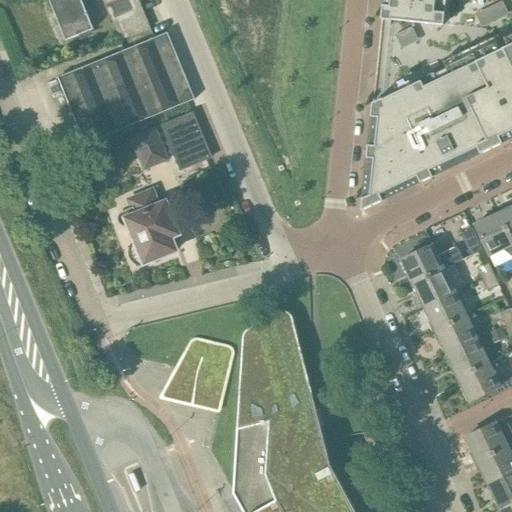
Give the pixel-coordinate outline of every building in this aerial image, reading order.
[(49,0),(66,41),(93,30),(81,0),(49,0)] [(138,0),(103,0),(120,41),(150,29),(138,0)] [(511,0),(383,0),(361,212),(511,139),(511,0)] [(168,33),(58,77),(86,144),(195,99),(168,33)] [(192,113),(163,126),(181,170),(211,158),(192,113)] [(131,138),(144,170),(168,160),(156,128),(131,138)] [(133,207),(123,211),(119,215),(118,220),(120,224),(124,227),(129,227),(144,264),(176,251),(170,238),(178,235),(165,203),(158,206),(152,192),(130,201),(133,207)] [(511,238),(511,207),(500,213),(511,238)] [(511,238),(500,213),(475,225),(489,256),(503,249),(511,256),(511,238)] [(483,251),(472,228),(461,233),(472,256),(483,251)] [(402,260),(413,283),(444,269),(463,260),(457,248),(438,257),(433,245),(402,260)] [(482,280),(494,274),(488,263),(477,269),(482,280)] [(455,293),(444,269),(413,283),(424,307),(455,293)] [(499,285),(494,274),(482,280),(488,291),(499,285)] [(467,317),(455,293),(424,307),(436,332),(467,317)] [(505,327),(511,323),(511,312),(511,310),(499,315),(505,327)] [(243,341),(233,493),(243,511),(356,511),(350,500),(331,466),(325,443),(315,406),(293,319),(290,314),(287,311),(282,311),(277,312),(250,328),(246,331),(244,334),(243,339),(243,341)] [(436,332),(447,354),(478,339),(467,317),(436,332)] [(447,354),(458,378),(489,363),(478,339),(447,354)] [(163,400),(196,408),(199,378),(205,358),(185,351),(161,395),(161,398),(163,400)] [(500,387),(489,363),(458,378),(470,402),(500,387)] [(477,461),(508,447),(496,423),(465,438),(477,461)] [(488,485),(511,473),(511,455),(508,447),(477,461),(488,485)] [(511,503),(511,473),(488,485),(500,509),(511,503)] [(511,511),(511,503),(500,509),(501,511),(511,511)]
